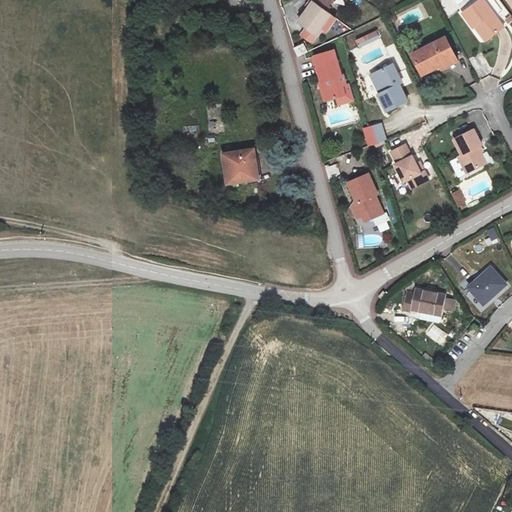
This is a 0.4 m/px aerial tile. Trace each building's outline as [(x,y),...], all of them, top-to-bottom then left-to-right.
[(321,0),(314,0),(314,1),(327,11),(330,7),(328,5),(321,0)] [(483,0),(479,0),(462,13),(473,28),(475,27),(478,25),(489,39),(504,28),(483,0)] [(310,7),(299,22),(307,28),(317,35),(322,28),(332,15),(327,11),(314,1),(313,3),(310,7)] [(511,16),(504,5),(496,12),(505,25),(511,20),(511,16)] [(326,31),(336,18),(332,15),(322,28),(326,31)] [(478,25),(475,27),(485,41),(489,39),(478,25)] [(312,42),(317,35),(307,28),(302,35),(312,42)] [(374,34),(361,39),(364,45),(376,39),(374,34)] [(446,38),(412,55),(423,75),(440,66),(439,63),(455,55),(446,38)] [(304,44),(294,48),(298,57),(308,52),(304,44)] [(341,76),(334,51),(314,56),(321,82),(326,81),(327,85),(323,86),(328,100),(337,98),(345,95),(343,86),(346,85),(343,76),(341,76)] [(440,66),(441,69),(458,61),(455,55),(439,63),(440,66)] [(393,64),(374,74),(383,92),(380,93),(379,94),(387,111),(408,102),(399,85),(402,83),(393,64)] [(383,92),(374,74),(371,75),(380,93),(383,92)] [(321,82),(319,82),(325,101),(328,100),(323,86),(327,85),(326,81),(321,82)] [(345,95),(337,98),(339,105),(353,100),(348,84),(346,85),(343,86),(345,95)] [(381,124),(369,127),(371,136),(374,145),(386,140),(381,124)] [(474,130),(454,139),(462,155),(458,157),(467,174),(486,164),(481,153),(478,147),(480,147),(482,146),(474,130)] [(405,144),(391,152),(397,164),(395,165),(404,182),(408,180),(412,189),(429,180),(425,171),(421,173),(416,164),(412,156),(405,144)] [(254,149),(223,154),(228,184),(246,181),(257,179),(255,161),(256,161),(254,149)] [(458,157),(450,162),(458,178),(467,174),(458,157)] [(420,162),(416,164),(421,173),(425,171),(420,162)] [(338,164),(327,166),(330,177),(340,174),(338,164)] [(161,173),(149,172),(147,182),(153,183),(160,184),(161,173)] [(368,174),(348,183),(355,199),(358,198),(359,201),(358,204),(352,207),(357,218),(363,216),(368,214),(376,217),(383,214),(375,195),(377,194),(368,174)] [(459,190),(451,194),(458,207),(466,204),(459,190)] [(355,199),(350,208),(352,207),(358,204),(359,201),(358,198),(355,199)] [(383,214),(376,217),(375,217),(378,224),(388,220),(385,213),(383,214)] [(506,284),(491,267),(468,288),(484,305),(491,298),(489,296),(492,294),(493,296),(506,284)] [(446,295),(415,289),(414,292),(407,291),(403,310),(410,312),(411,310),(421,312),(420,319),(439,323),(441,316),(442,316),(444,309),(446,298),(446,295)] [(446,298),(444,309),(454,310),(456,300),(446,298)] [(432,323),(424,333),(442,347),(450,336),(432,323)] [(475,324),(468,332),(473,336),(474,335),(479,328),(475,324)] [(420,359),(439,376),(442,372),(423,356),(420,359)]
